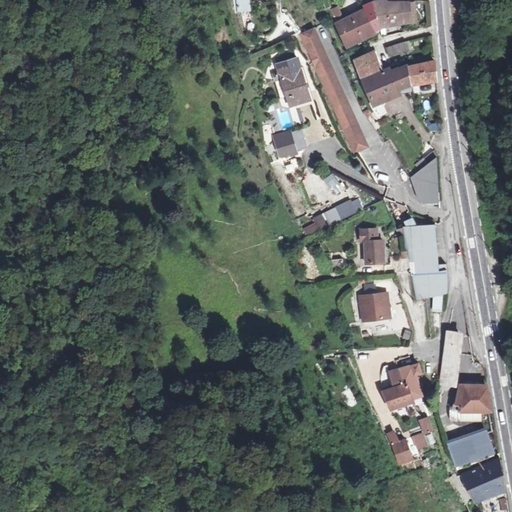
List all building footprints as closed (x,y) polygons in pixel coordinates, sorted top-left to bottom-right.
[(247,10),(246,0),(236,0),(237,10),(247,10)] [(373,0),(374,2),(380,24),(412,18),(417,18),(416,9),(412,7),(411,0),(373,0)] [(380,24),(374,2),(365,6),(370,20),(373,26),(380,24)] [(370,20),(365,6),(338,20),(349,41),(360,36),(357,26),(370,20)] [(340,7),(331,9),(334,19),(343,17),(340,7)] [(357,26),(360,36),(374,30),(373,26),(370,20),(357,26)] [(354,150),(366,144),(315,25),(302,31),(354,150)] [(415,44),(412,36),(391,43),(395,51),(415,44)] [(369,70),(387,62),(380,45),(361,52),(369,70)] [(279,77),(292,107),(312,98),(294,58),(275,67),(279,75),(279,77)] [(435,59),(411,67),(414,84),(437,80),(435,59)] [(414,84),(411,67),(365,78),(366,85),(382,116),(389,114),(386,101),(402,96),(401,86),(414,84)] [(414,84),(401,86),(402,96),(416,94),(414,84)] [(293,131),(283,135),(291,152),(300,147),(293,131)] [(283,134),(268,140),(276,159),(286,154),(287,157),(291,155),(290,152),(291,152),(283,135),(283,134)] [(439,163),(440,156),(438,154),(426,163),(429,169),(437,164),(439,163)] [(429,169),(426,163),(418,167),(422,173),(429,169)] [(439,210),(437,164),(429,169),(422,173),(414,177),(419,204),(423,210),(439,210)] [(359,198),(313,218),(315,223),(303,229),(306,236),(365,210),(359,198)] [(382,237),(376,237),(375,226),(360,227),(360,239),(365,239),(367,261),(384,259),(382,237)] [(428,276),(429,308),(441,306),(440,296),(449,294),(448,272),(440,272),(434,229),(404,228),(414,276),(428,276)] [(406,246),(403,231),(394,234),(397,248),(406,246)] [(352,255),(340,256),(342,266),(354,265),(352,255)] [(366,319),(393,314),(389,289),(362,295),(366,319)] [(444,391),(453,391),(456,340),(447,340),(448,355),(444,391)] [(417,362),(401,367),(402,380),(410,404),(409,395),(421,394),(418,378),(423,377),(417,362)] [(378,388),(386,411),(410,404),(402,380),(401,367),(388,371),(390,384),(378,388)] [(462,406),(461,411),(463,411),(481,409),(490,407),(485,383),(462,387),(459,405),(462,406)] [(409,395),(410,404),(423,403),(421,394),(409,395)] [(481,409),(463,411),(464,421),(482,419),(481,409)] [(461,464),(497,452),(488,429),(453,441),(461,464)] [(430,433),(420,436),(424,446),(433,443),(430,433)] [(419,455),(412,439),(399,444),(406,461),(419,455)] [(505,488),(499,458),(465,472),(476,499),(505,488)] [(508,509),(506,498),(499,499),(501,511),(508,509)]
